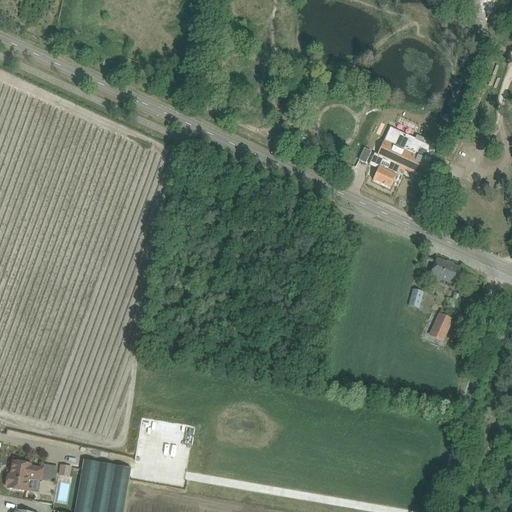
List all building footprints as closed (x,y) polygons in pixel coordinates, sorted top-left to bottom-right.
[(476,94),(462,124),(469,127),(482,97),(476,94)] [(375,154),(374,156),(370,165),(376,168),(377,167),(379,168),(373,181),(390,188),(400,166),(409,171),(408,174),(413,176),(415,173),(423,177),(427,168),(430,161),(435,149),(403,134),(404,132),(392,127),(388,128),(388,130),(390,130),(378,155),(375,154)] [(370,152),(372,148),(367,146),(365,149),(364,149),(359,161),(365,164),(370,152)] [(438,259),(432,272),(431,275),(453,284),(460,268),(438,259)] [(417,272),(416,275),(418,277),(421,279),(423,277),(424,274),(423,271),(420,270),(417,272)] [(408,306),(419,309),(424,293),(413,290),(408,306)] [(452,320),(443,316),(440,315),(430,336),(442,341),(452,320)] [(154,419),(154,411),(156,412),(156,406),(156,404),(148,403),(148,411),(142,411),(141,418),(154,419)] [(123,511),(131,469),(123,467),(84,460),(74,511),(22,511),(15,511),(14,511),(123,511)] [(8,476),(6,486),(9,486),(9,489),(26,492),(26,491),(32,492),(38,493),(41,480),(42,480),(43,470),(30,467),(31,465),(13,462),(11,476),(8,476)] [(60,465),(59,476),(70,478),(72,467),(60,465)]
